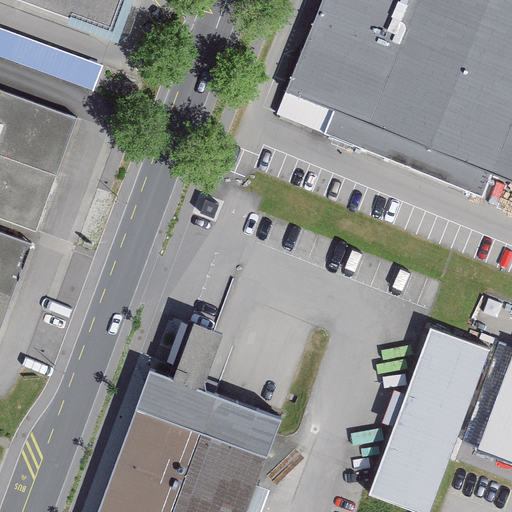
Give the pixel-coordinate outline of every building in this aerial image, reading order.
[(8,0),(117,38),(130,0),(8,0)] [(511,0),(488,0),(427,153),(511,186),(511,0)] [(0,23),(0,52),(95,84),(104,59),(0,23)] [(78,123),(0,95),(0,221),(34,235),(78,123)] [(0,237),(0,324),(28,247),(0,237)] [(99,511),(248,511),(283,418),(203,389),(224,334),(197,325),(176,382),(151,373),(99,511)] [(430,511),(491,352),(433,330),(371,495),(417,511),(430,511)] [(511,361),(479,450),(511,462),(511,361)]
